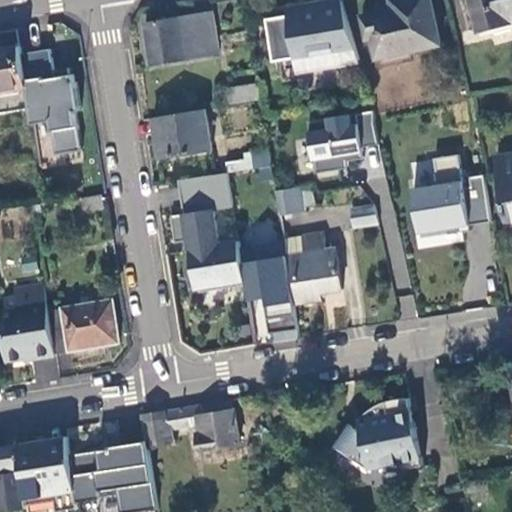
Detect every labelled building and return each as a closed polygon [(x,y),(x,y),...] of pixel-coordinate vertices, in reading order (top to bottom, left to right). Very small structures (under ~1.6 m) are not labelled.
[(360,60),(342,0),(315,5),(317,14),(306,16),(305,13),(266,19),(273,62),(294,58),(296,68),(331,62),(331,59),(339,57),(340,63),(341,63),(360,60)] [(442,42),(432,0),(394,0),(396,8),(365,15),(370,36),(374,36),(379,56),(442,42)] [(511,20),(511,0),(470,0),(479,29),(511,20)] [(148,68),(221,54),(212,9),(139,23),(148,68)] [(0,90),(27,86),(21,55),(20,46),(0,49),(0,90)] [(51,50),(21,55),(27,86),(32,120),(50,117),(56,155),(83,151),(76,112),(81,111),(77,82),(71,83),(70,72),(55,75),(54,71),(51,50)] [(219,89),(223,106),(261,99),(258,82),(219,89)] [(213,150),(207,109),(154,117),(161,158),(213,150)] [(372,111),(322,117),(323,128),(304,131),(310,174),(344,170),(342,160),(362,158),(360,146),(376,144),(372,111)] [(226,161),(228,173),(229,173),(272,166),(270,154),(226,161)] [(511,222),(511,154),(497,157),(507,223),(511,222)] [(463,170),(413,179),(420,223),(471,215),(463,170)] [(226,283),(245,280),(240,242),(220,245),(214,210),(234,207),(229,173),(180,180),(185,214),(172,216),(176,243),(191,241),(193,249),(191,249),(196,288),(200,287),(201,292),(227,289),(226,283)] [(302,186),(276,189),(280,216),(307,211),(302,186)] [(102,194),(82,199),(85,213),(106,208),(102,194)] [(378,204),(352,208),(355,228),(381,223),(378,204)] [(322,233),(284,239),(286,254),(330,246),(330,243),(324,244),(322,233)] [(343,288),(335,248),(291,254),(299,301),(320,298),(320,293),(343,288)] [(290,283),(285,259),(270,262),(274,286),(290,283)] [(226,283),(227,289),(246,286),(245,280),(226,283)] [(19,309),(0,311),(0,315),(7,360),(56,353),(50,312),(45,284),(16,288),(19,309)] [(261,333),(298,328),(292,288),(273,291),(276,309),(258,313),(261,333)] [(114,301),(50,312),(56,353),(120,343),(114,301)] [(422,465),(408,397),(401,396),(390,399),(379,403),(370,408),(364,414),(367,418),(360,429),(351,424),(337,447),(369,469),(397,463),(407,468),(422,465)] [(239,445),(231,401),(142,415),(146,440),(147,446),(170,442),(168,429),(198,425),(203,451),(239,445)] [(130,443),(146,440),(142,415),(126,418),(130,443)] [(269,430),(260,424),(253,434),(262,440),(269,430)] [(115,431),(68,438),(72,461),(78,500),(106,495),(100,452),(117,448),(115,431)] [(56,464),(72,461),(68,438),(18,446),(22,469),(40,466),(42,474),(56,472),(56,464)] [(131,451),(147,448),(147,446),(146,440),(130,443),(131,451)] [(0,472),(22,469),(18,446),(0,448),(0,472)] [(14,511),(28,510),(22,469),(0,472),(0,503),(1,511),(14,511)]
